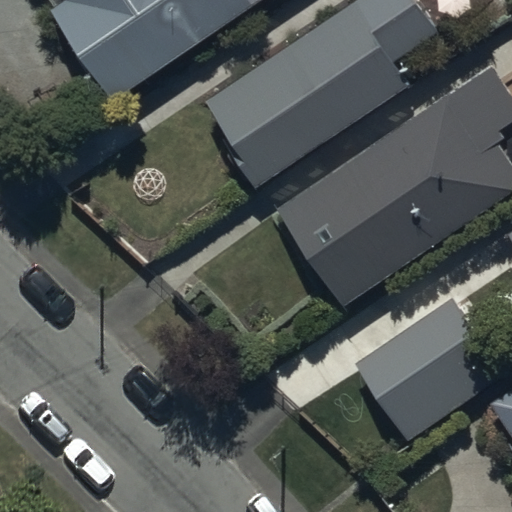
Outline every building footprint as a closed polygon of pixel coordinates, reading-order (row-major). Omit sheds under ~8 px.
[(67,0),(71,5),(58,13),(119,105),(274,0),(67,0)] [(262,192),(265,190),(417,89),(402,66),(446,36),(422,0),(363,0),(210,102),(237,143),(231,147),(262,192)] [(511,89),(497,67),(282,213),(348,312),(511,201),(511,158),(504,146),(511,140),(507,134),(511,130),(511,89)] [(454,301),(360,369),(414,445),(509,377),(454,301)] [(511,399),(499,408),(511,427),(511,399)]
